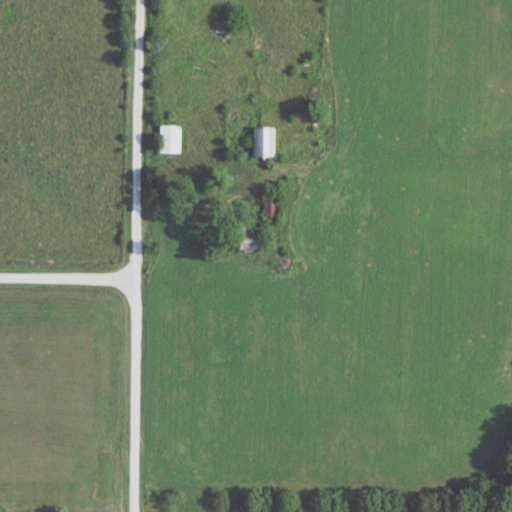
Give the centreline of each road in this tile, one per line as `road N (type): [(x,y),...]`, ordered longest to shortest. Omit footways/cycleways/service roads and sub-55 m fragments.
road 1 (residential): [(128,511),(136,0)]
road 2 (residential): [(130,277),(0,275)]
